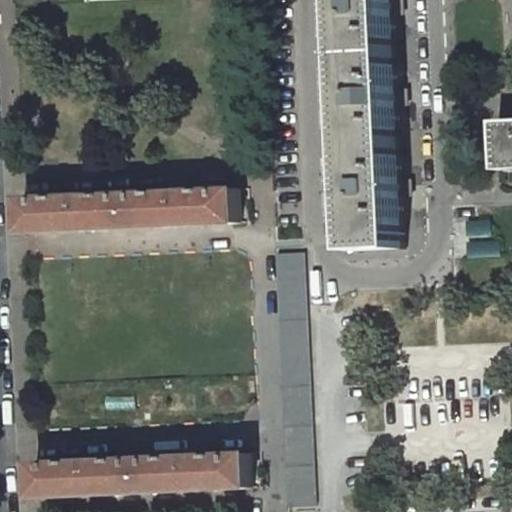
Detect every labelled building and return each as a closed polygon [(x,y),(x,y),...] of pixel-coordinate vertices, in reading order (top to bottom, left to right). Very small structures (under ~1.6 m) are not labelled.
[(348,0),(357,248),(404,247),(402,195),(402,178),(399,104),(398,88),(396,14),(395,0),(348,0)] [(404,13),(403,0),(395,0),(396,14),(404,13)] [(407,104),(407,87),(398,88),(399,104),(407,104)] [(511,119),(501,121),(504,168),(511,167),(511,119)] [(411,195),(410,178),(402,178),(402,195),(411,195)] [(243,221),(241,187),(25,196),(27,229),(243,221)] [(318,505),(304,252),(277,253),(290,506),(318,505)] [(253,486),(252,451),(37,460),(39,494),(253,486)]
